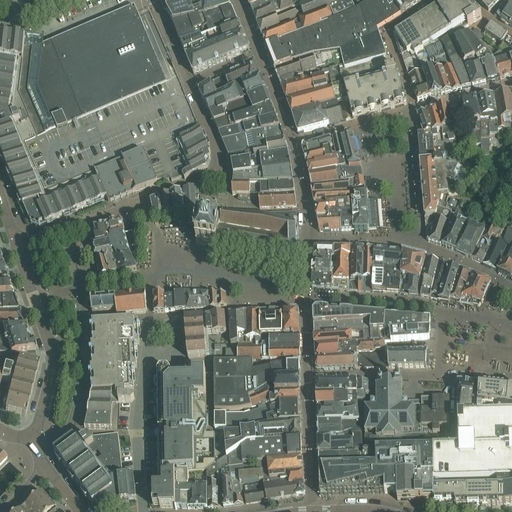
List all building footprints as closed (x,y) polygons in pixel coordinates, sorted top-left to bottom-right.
[(161,0),(166,10),(194,2),(200,0),(161,0)] [(174,25),(202,18),(205,17),(205,16),(204,17),(204,15),(231,7),(227,0),(204,0),(194,3),(194,2),(166,10),(166,11),(174,25)] [(246,0),(250,9),(271,0),(246,0)] [(271,0),(250,9),(253,17),(254,17),(292,0),(271,0)] [(292,0),(254,17),(257,24),(299,8),(318,0),(292,0)] [(266,48),(341,19),(374,0),(388,0),(401,16),(410,11),(410,10),(425,0),(318,0),(299,8),(303,20),(299,22),(300,22),(261,37),(266,48)] [(340,53),(344,69),(356,70),(364,67),(382,61),(381,60),(387,59),(377,32),(401,16),(388,0),(374,0),(341,19),(266,48),(274,70),(313,57),(340,53)] [(460,0),(449,0),(395,35),(398,40),(397,44),(402,57),(404,56),(412,52),(414,56),(425,51),(441,43),(444,42),(451,38),(481,18),(465,1),(460,0)] [(500,0),(476,0),(488,12),(500,0)] [(509,26),(511,21),(511,5),(511,4),(498,17),(499,19),(509,26)] [(138,16),(134,6),(43,45),(44,39),(42,39),(39,38),(0,33),(0,152),(9,174),(31,224),(34,223),(35,226),(38,224),(39,227),(119,193),(125,191),(132,195),(156,185),(157,182),(159,181),(163,179),(164,182),(170,179),(171,181),(183,177),(184,179),(191,176),(208,169),(205,162),(210,160),(208,155),(210,155),(197,124),(177,76),(163,44),(149,12),(144,14),(138,16)] [(174,25),(182,48),(200,41),(200,39),(210,35),(210,34),(238,24),(238,23),(231,8),(205,18),(205,17),(202,18),(174,25)] [(303,20),(299,8),(257,24),(261,36),(299,21),(299,22),(303,20)] [(482,35),(499,50),(504,43),(509,47),(511,42),(511,39),(507,36),(508,35),(491,23),(483,36),(482,35)] [(183,52),(184,53),(241,32),(238,24),(210,34),(210,35),(200,39),(200,41),(182,48),(183,52)] [(476,30),(471,34),(486,53),(490,58),(492,60),(495,64),(500,80),(511,76),(511,73),(507,57),(499,50),(482,35),(476,30)] [(241,32),(184,53),(193,75),(195,74),(208,69),(228,60),(249,51),(242,34),(241,32)] [(471,34),(462,38),(479,66),(481,65),(486,84),(500,80),(495,64),(492,60),(490,58),(486,53),(471,34)] [(451,38),(444,42),(441,43),(444,56),(446,56),(462,90),(471,88),(458,58),(451,43),(453,42),(451,38)] [(479,66),(462,38),(461,38),(458,40),(454,44),(459,54),(465,68),(466,70),(472,88),(486,84),(481,65),(479,66)] [(511,46),(511,42),(509,47),(504,43),(499,50),(507,57),(511,73),(511,49),(511,48),(511,46)] [(425,51),(414,56),(422,72),(431,98),(441,95),(434,73),(436,72),(435,70),(438,68),(435,60),(439,59),(444,56),(441,43),(425,51)] [(404,56),(402,57),(417,103),(431,98),(422,72),(414,56),(412,52),(404,56)] [(313,57),(274,70),(279,82),(287,80),(288,80),(292,79),(315,72),(317,77),(323,76),(323,74),(339,70),(344,69),(340,53),(313,57)] [(444,56),(439,59),(443,71),(451,93),(462,90),(446,56),(444,56)] [(348,102),(353,120),(406,106),(406,105),(407,105),(404,92),(399,79),(399,77),(398,78),(395,69),(391,57),(387,59),(381,60),(382,61),(356,70),(344,69),(339,70),(340,72),(344,87),(348,102)] [(436,72),(434,73),(441,95),(451,93),(443,71),(439,59),(435,60),(438,68),(435,70),(436,72)] [(224,77),(211,84),(218,96),(260,76),(259,76),(259,75),(254,63),(251,64),(250,64),(224,77)] [(294,84),(281,86),(281,87),(287,102),(332,89),(332,90),(344,87),(340,72),(339,70),(323,74),(323,76),(317,77),(316,77),(308,79),(301,81),(301,83),(294,84)] [(204,103),(209,113),(244,102),(243,100),(266,92),(260,76),(218,96),(204,103)] [(199,91),(204,103),(218,96),(211,84),(199,91)] [(344,103),(348,102),(344,87),(332,90),(287,102),(292,115),(335,103),(336,104),(341,102),(346,121),(350,120),(347,108),(346,108),(344,103)] [(511,92),(511,89),(494,94),(498,119),(497,119),(498,128),(504,128),(503,118),(510,116),(511,123),(511,122),(511,92)] [(215,125),(271,106),(266,92),(243,100),(244,102),(209,113),(215,125)] [(493,94),(476,99),(480,117),(480,146),(481,146),(481,158),(488,157),(488,152),(489,140),(489,130),(498,130),(496,114),(493,94)] [(474,147),(480,146),(480,117),(476,99),(460,103),(463,120),(462,120),(463,127),(472,125),(472,134),(474,147)] [(292,116),(293,118),(296,128),(298,135),(329,126),(343,122),(346,121),(341,102),(336,104),(292,116)] [(215,125),(219,133),(275,117),(276,117),(271,106),(215,125)] [(446,107),(436,110),(442,130),(442,138),(445,155),(448,154),(448,158),(457,157),(456,146),(455,142),(454,135),(452,135),(446,107)] [(442,130),(436,110),(426,113),(432,133),(432,140),(434,156),(437,155),(441,155),(445,155),(442,138),(442,130)] [(416,120),(418,135),(424,135),(425,140),(432,140),(432,133),(426,113),(417,115),(418,119),(416,120)] [(219,133),(222,143),(246,137),(280,130),(275,117),(219,133)] [(222,143),(228,156),(284,142),(280,130),(246,137),(222,143)] [(511,135),(511,130),(503,130),(503,139),(511,139),(511,135)] [(349,166),(360,165),(359,161),(357,151),(356,152),(352,133),(341,137),(347,163),(348,163),(349,166)] [(417,136),(420,164),(434,162),(434,161),(438,161),(437,155),(434,156),(432,140),(425,140),(424,135),(418,135),(417,136)] [(346,166),(349,166),(348,163),(347,163),(346,163),(340,137),(332,139),(336,157),(345,157),(344,163),(345,163),(346,166)] [(302,150),(304,157),(330,150),(332,149),(330,140),(310,146),(304,147),(302,150)] [(230,157),(232,164),(288,155),(284,142),(228,156),(229,157),(230,157)] [(304,157),(306,167),(333,162),(330,150),(304,157)] [(234,177),(234,178),(291,170),(288,155),(232,164),(234,177)] [(452,165),(446,165),(445,155),(441,155),(437,155),(438,161),(434,161),(434,162),(420,164),(425,219),(435,218),(438,209),(438,206),(437,196),(456,195),(457,195),(458,194),(459,194),(459,193),(460,193),(461,192),(462,191),(463,191),(463,190),(464,189),(465,188),(465,187),(466,186),(466,185),(466,184),(467,183),(467,182),(467,181),(467,180),(467,179),(467,178),(467,177),(466,176),(466,175),(466,174),(465,173),(465,172),(464,171),(463,170),(462,169),(461,168),(460,168),(460,167),(459,166),(458,166),(457,166),(456,165),(455,165),(454,165),(453,165),(452,165)] [(333,162),(306,167),(309,176),(343,171),(350,172),(361,172),(360,165),(349,166),(346,166),(345,163),(344,163),(337,161),(333,162)] [(234,178),(233,186),(250,186),(293,185),(294,185),(292,170),(291,170),(234,178)] [(309,176),(311,189),(338,186),(363,181),(361,172),(350,172),(343,171),(309,176)] [(313,199),(354,194),(365,192),(363,181),(338,186),(311,189),(313,199)] [(232,196),(259,197),(294,195),(295,195),(293,185),(250,186),(233,186),(232,196)] [(198,187),(181,191),(183,212),(199,209),(198,187)] [(172,214),(173,219),(183,218),(183,212),(181,191),(170,194),(172,214)] [(365,192),(354,194),(356,206),(352,206),(353,219),(354,231),(369,231),(366,204),(366,203),(365,192)] [(162,214),(172,214),(170,194),(160,198),(162,214)] [(354,194),(313,199),(314,205),(315,205),(315,208),(352,206),(356,206),(354,194)] [(294,195),(259,197),(259,210),(282,209),(297,208),(294,195)] [(151,215),(162,214),(160,198),(149,203),(151,215)] [(369,231),(379,230),(377,203),(366,204),(369,231)] [(352,206),(315,208),(317,219),(317,221),(353,219),(352,206)] [(427,242),(441,246),(449,225),(448,224),(452,214),(438,209),(435,218),(425,219),(427,242)] [(442,247),(456,252),(469,224),(461,221),(463,215),(457,212),(454,218),(453,217),(442,247)] [(199,225),(196,244),(217,248),(216,250),(218,250),(218,248),(225,249),(225,251),(226,252),(227,250),(234,251),(234,253),(236,253),(236,251),(244,253),(244,255),(245,255),(246,253),(253,254),(253,257),(254,257),(255,255),(263,256),(263,258),(265,259),(265,257),(273,258),(273,260),(274,260),(275,258),(280,259),(280,262),(282,261),(282,260),(296,262),(296,263),(298,263),(298,260),(298,257),(299,257),(299,250),(298,250),(298,239),(298,232),(297,232),(297,226),(297,225),(296,214),(267,215),(267,217),(266,217),(222,214),(222,218),(201,217),(200,225),(199,225)] [(353,219),(317,221),(319,233),(339,232),(354,231),(353,219)] [(471,260),(483,265),(494,241),(501,224),(502,223),(493,219),(490,220),(485,232),(484,231),(471,260)] [(95,257),(103,256),(112,253),(115,260),(130,256),(137,254),(132,233),(124,235),(122,225),(119,223),(108,225),(108,226),(107,226),(111,241),(96,245),(93,246),(95,257)] [(456,252),(471,260),(484,231),(469,224),(456,252)] [(494,241),(483,265),(495,271),(506,248),(496,243),(502,230),(503,231),(505,225),(501,224),(494,241)] [(95,238),(96,245),(111,241),(107,226),(95,229),(97,238),(95,238)] [(511,278),(511,279),(511,278),(511,248),(511,249),(508,248),(498,272),(511,278)] [(315,252),(313,269),(333,271),(334,249),(318,249),(315,252)] [(350,249),(334,249),(333,271),(333,280),(349,281),(349,267),(350,249)] [(348,291),(362,292),(363,250),(352,250),(351,281),(350,281),(349,282),(350,267),(349,267),(349,281),(348,291)] [(362,292),(372,293),(374,250),(363,250),(362,292)] [(372,293),(383,294),(384,251),(374,250),(372,293)] [(384,251),(383,294),(400,295),(400,285),(401,284),(403,255),(403,254),(385,252),(385,251),(384,251)] [(104,259),(110,276),(122,274),(137,271),(130,256),(115,260),(112,253),(103,256),(104,259)] [(403,255),(401,284),(409,284),(409,286),(409,296),(417,297),(418,281),(419,282),(425,259),(403,254),(403,255)] [(110,276),(104,259),(96,260),(99,277),(110,276)] [(420,297),(430,299),(438,263),(427,260),(422,279),(424,279),(420,297)] [(438,263),(430,299),(433,299),(438,300),(448,266),(438,263)] [(450,299),(459,270),(448,266),(438,300),(449,302),(450,299)] [(332,290),(341,291),(341,281),(333,280),(333,271),(313,269),(312,279),(312,287),(317,289),(331,291),(332,290)] [(459,270),(450,299),(460,302),(462,298),(461,297),(472,275),(459,270)] [(460,302),(459,304),(470,306),(474,297),(473,296),(475,290),(477,290),(479,285),(478,285),(481,278),(474,275),(462,298),(460,302)] [(474,297),(470,306),(477,307),(478,307),(479,307),(480,306),(481,304),(482,304),(491,283),(488,282),(488,281),(481,278),(478,285),(479,285),(477,290),(475,290),(473,296),(474,297)] [(0,311),(18,311),(13,297),(12,297),(0,297),(0,295),(12,295),(10,289),(8,282),(7,282),(0,282),(0,311)] [(115,297),(116,311),(117,316),(146,314),(146,294),(115,297)] [(167,313),(166,294),(153,294),(154,313),(165,313),(167,313)] [(167,294),(166,294),(167,313),(177,312),(176,294),(174,294),(174,297),(167,297),(167,294)] [(186,294),(176,294),(177,312),(187,312),(186,294)] [(208,295),(186,294),(187,312),(209,310),(211,310),(211,295),(208,295)] [(226,296),(211,295),(211,310),(226,308),(226,296)] [(92,314),(116,311),(115,297),(90,300),(92,314)] [(313,315),(314,327),(336,325),(336,313),(317,311),(313,315)] [(0,312),(0,324),(22,325),(19,312),(0,312)] [(238,360),(238,362),(253,361),(253,362),(262,361),(262,346),(260,312),(245,313),(246,340),(246,346),(239,346),(238,355),(238,356),(238,360)] [(282,312),(260,312),(262,346),(271,346),(271,338),(279,337),(279,336),(282,336),(282,321),(282,312)] [(283,312),(283,336),(299,336),(299,314),(297,312),(283,312)] [(336,313),(336,325),(352,324),(353,314),(336,313)] [(231,345),(237,345),(237,334),(245,334),(245,314),(229,315),(231,345)] [(371,323),(371,333),(384,333),(386,317),(353,315),(353,314),(352,324),(371,323)] [(211,317),(203,317),(184,319),(188,359),(206,357),(204,334),(226,334),(225,315),(211,316),(211,317)] [(386,317),(384,333),(403,332),(405,319),(386,317)] [(403,332),(430,331),(430,330),(431,321),(405,319),(403,332)] [(92,324),(94,346),(92,346),(93,369),(91,369),(92,393),(111,392),(112,392),(112,404),(130,403),(131,403),(134,399),(131,396),(131,394),(131,392),(131,391),(134,391),(132,368),(136,368),(135,345),(139,345),(138,321),(115,322),(111,323),(92,324)] [(313,327),(314,338),(371,333),(371,323),(352,324),(336,325),(314,327),(313,327)] [(0,345),(8,345),(9,347),(29,341),(26,332),(24,326),(1,328),(0,327),(0,345)] [(370,343),(384,343),(397,342),(414,341),(429,340),(430,331),(403,332),(384,333),(371,333),(370,343)] [(314,338),(314,347),(370,343),(371,333),(314,338)] [(279,341),(279,337),(271,338),(271,346),(262,346),(262,361),(269,361),(269,353),(300,352),(300,337),(285,337),(284,340),(279,341)] [(0,345),(0,353),(10,354),(26,353),(26,354),(35,353),(35,352),(35,351),(32,342),(29,343),(29,341),(9,347),(8,345),(0,345)] [(315,361),(349,358),(350,357),(357,357),(357,354),(385,352),(384,343),(370,343),(314,347),(315,361)] [(300,360),(300,352),(269,353),(269,361),(300,360)] [(359,356),(357,358),(358,370),(426,369),(428,353),(427,353),(402,353),(402,355),(388,354),(359,356)] [(349,358),(315,361),(316,369),(317,369),(317,370),(318,370),(318,371),(341,370),(358,370),(357,358),(357,357),(350,357),(349,358)] [(25,417),(28,404),(32,391),(35,379),(39,365),(18,360),(15,373),(11,386),(10,390),(8,398),(4,412),(25,417)] [(214,362),(214,399),(238,397),(251,398),(272,386),(271,383),(279,380),(300,380),(300,366),(278,366),(271,368),(253,372),(253,362),(253,361),(238,362),(214,362)] [(160,509),(175,509),(174,477),(184,476),(184,473),(205,471),(207,470),(215,465),(214,435),(206,435),(205,371),(192,372),(192,374),(171,374),(171,373),(170,372),(170,371),(169,369),(168,369),(166,368),(165,368),(163,368),(161,368),(161,369),(160,369),(159,370),(158,371),(158,372),(157,373),(157,374),(157,375),(159,482),(159,486),(155,486),(152,486),(152,502),(160,502),(160,509)] [(1,381),(1,383),(11,386),(15,373),(11,372),(4,370),(2,378),(1,379),(2,379),(1,381)] [(238,397),(214,399),(214,411),(230,412),(240,411),(253,406),(252,400),(258,398),(258,396),(263,396),(263,393),(268,391),(269,396),(275,395),(300,393),(300,388),(300,380),(279,380),(271,383),(272,386),(251,398),(238,397)] [(359,393),(358,380),(356,380),(349,380),(336,380),(320,381),(319,381),(318,381),(317,382),(317,383),(316,384),(316,385),(317,394),(359,393)] [(361,380),(358,380),(359,393),(359,409),(359,412),(361,413),(361,400),(365,400),(365,396),(366,397),(368,397),(369,396),(369,394),(368,393),(368,386),(369,384),(368,382),(368,381),(368,382),(366,381),(364,382),(361,382),(361,380)] [(371,409),(364,409),(365,434),(377,434),(377,437),(365,437),(365,448),(401,448),(426,448),(426,435),(418,436),(418,433),(432,433),(439,433),(439,429),(439,426),(449,426),(449,414),(449,410),(449,398),(421,398),(421,410),(414,410),(414,408),(408,408),(408,402),(407,401),(402,402),(401,382),(402,382),(402,381),(401,381),(396,381),(395,381),(394,382),(392,382),(385,383),(385,382),(384,382),(384,383),(383,383),(383,382),(382,381),(380,381),(379,382),(379,383),(377,383),(376,382),(376,383),(376,402),(371,402),(371,409)] [(456,413),(475,415),(477,386),(458,384),(457,398),(456,413)] [(511,389),(479,386),(478,406),(511,409),(511,389)] [(253,406),(240,411),(251,408),(257,407),(258,411),(270,407),(270,405),(276,405),(276,404),(300,403),(300,393),(275,395),(269,396),(268,391),(263,393),(263,396),(258,396),(258,398),(252,400),(253,406)] [(92,393),(85,430),(111,430),(112,404),(112,392),(111,392),(92,393)] [(347,407),(347,409),(359,409),(359,393),(317,394),(317,408),(347,407)] [(215,430),(240,430),(247,430),(259,427),(268,425),(281,423),(301,422),(300,404),(277,405),(270,407),(258,411),(244,414),(231,415),(214,415),(215,430)] [(338,409),(317,410),(317,423),(359,422),(358,412),(359,412),(359,409),(347,409),(347,414),(338,414),(338,409)] [(433,447),(434,481),(511,480),(511,415),(487,416),(487,412),(481,412),(481,416),(459,416),(459,425),(459,447),(433,447)] [(224,434),(227,458),(228,457),(247,444),(301,440),(301,433),(301,422),(281,423),(268,425),(259,427),(247,430),(240,430),(241,433),(224,434)] [(336,438),(361,437),(361,435),(359,422),(317,423),(318,437),(336,437),(336,438)] [(57,450),(54,453),(93,505),(95,504),(96,505),(96,506),(126,503),(136,501),(133,477),(123,478),(118,435),(111,436),(90,438),(88,436),(85,438),(82,440),(80,436),(75,439),(74,437),(57,450)] [(352,453),(363,451),(361,437),(336,438),(318,439),(319,454),(352,453)] [(247,444),(228,457),(229,468),(243,466),(267,462),(302,460),(301,440),(247,444)] [(362,467),(319,468),(320,496),(397,494),(397,501),(398,501),(434,500),(434,488),(433,449),(376,451),(375,465),(362,466),(362,467)] [(319,468),(362,467),(362,466),(375,465),(376,451),(363,451),(363,455),(319,456),(319,468)] [(303,469),(302,460),(267,462),(243,466),(244,474),(263,472),(263,479),(284,476),(285,472),(287,472),(303,469)] [(207,509),(217,509),(217,482),(212,482),(212,477),(218,477),(218,464),(215,466),(215,465),(207,470),(207,485),(207,509)] [(304,484),(303,469),(287,472),(289,486),(304,484)] [(238,474),(240,484),(242,483),(259,481),(263,481),(263,479),(263,472),(244,474),(238,474)] [(284,476),(263,479),(263,481),(259,481),(260,490),(244,492),(246,505),(304,496),(304,484),(289,486),(287,472),(285,472),(284,476)] [(207,510),(207,509),(207,485),(193,485),(193,488),(188,488),(188,476),(184,476),(174,477),(175,509),(175,510),(207,510)] [(232,484),(231,484),(233,507),(243,506),(242,497),(240,484),(239,482),(232,482),(232,484)] [(231,484),(223,485),(223,508),(233,507),(231,484)] [(434,500),(434,504),(435,504),(435,505),(455,504),(455,507),(456,507),(511,505),(511,487),(434,488),(434,500)] [(58,511),(43,494),(21,511),(58,511)]
